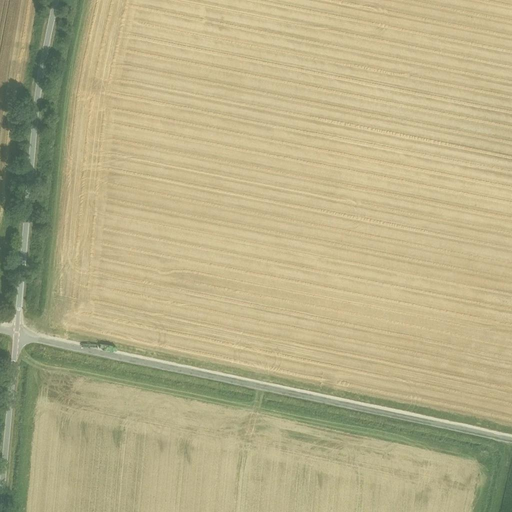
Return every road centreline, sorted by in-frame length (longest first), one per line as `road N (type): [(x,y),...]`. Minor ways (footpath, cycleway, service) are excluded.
road 1 (track): [(511,439),(0,331)]
road 2 (unclassified): [(0,507),(54,0)]
